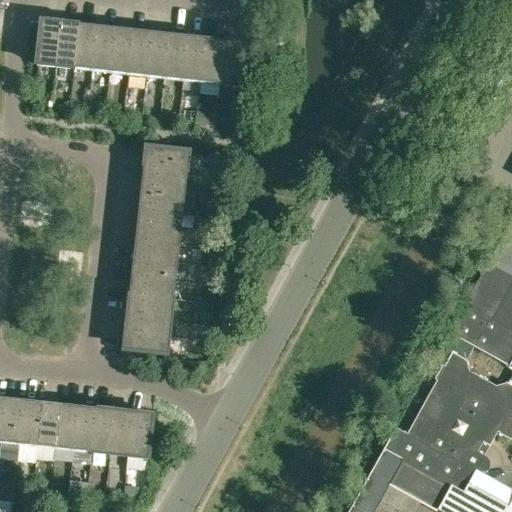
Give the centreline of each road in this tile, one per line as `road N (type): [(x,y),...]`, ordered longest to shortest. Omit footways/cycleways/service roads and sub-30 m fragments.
road 1 (residential): [(221,420),(456,0)]
road 2 (residential): [(84,370),(109,151),(7,140)]
road 3 (residential): [(221,420),(156,386),(84,370)]
road 4 (residential): [(7,140),(21,0)]
road 5 (residential): [(249,15),(115,0)]
